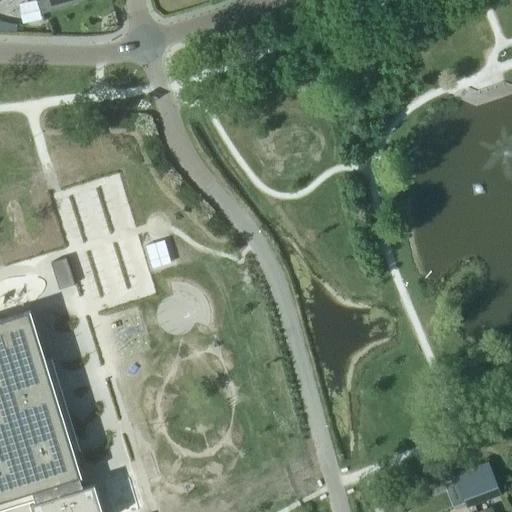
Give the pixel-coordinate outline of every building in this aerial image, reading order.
[(37,0),(41,12),(70,4),(69,3),(78,0),(37,0)] [(0,204),(0,255),(0,256),(24,250),(11,202),(0,204)] [(74,284),(65,257),(50,262),(58,289),(74,284)] [(0,503),(82,479),(32,310),(0,319),(0,503)] [(456,510),(501,492),(488,461),(443,480),(456,510)] [(127,511),(144,511),(141,499),(125,504),(127,511)]
